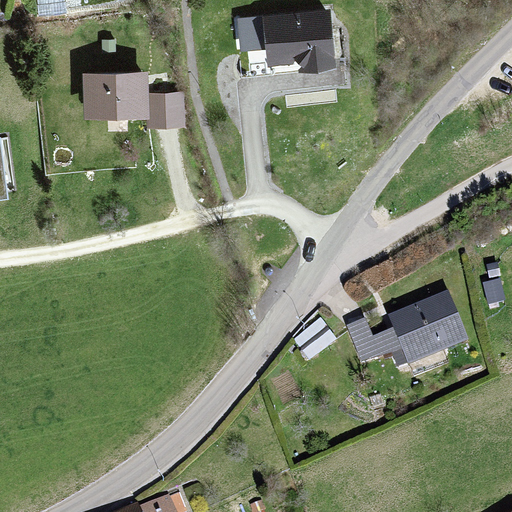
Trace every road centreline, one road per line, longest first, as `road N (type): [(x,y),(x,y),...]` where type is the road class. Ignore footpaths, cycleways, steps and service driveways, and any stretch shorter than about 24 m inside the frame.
road 1 (tertiary): [(77,511),(169,452),(338,243)]
road 2 (residential): [(0,263),(51,258),(265,202),(338,243)]
road 3 (tertiary): [(338,243),(389,165),(511,36)]
